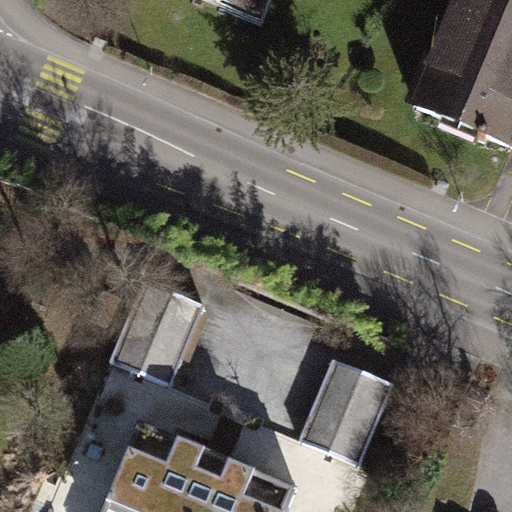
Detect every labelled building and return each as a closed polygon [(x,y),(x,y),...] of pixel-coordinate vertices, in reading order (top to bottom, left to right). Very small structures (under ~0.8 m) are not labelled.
[(156,0),(261,41),(277,0),(156,0)] [(511,0),(462,0),(411,119),(511,162),(511,0)] [(166,396),(202,309),(150,287),(114,375),(166,396)] [(409,391),(345,364),(306,452),(368,479),(409,391)] [(144,437),(114,511),(283,511),(290,496),(144,437)]
